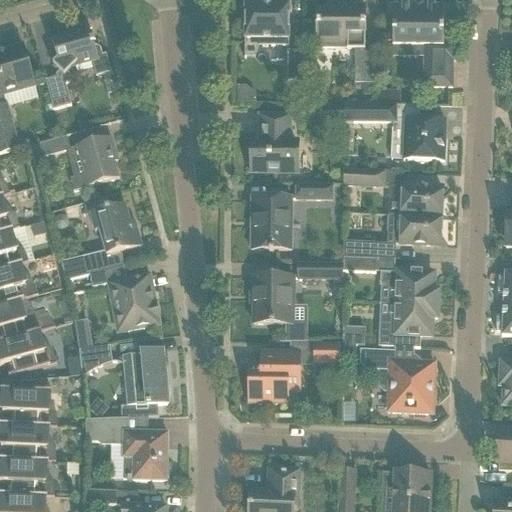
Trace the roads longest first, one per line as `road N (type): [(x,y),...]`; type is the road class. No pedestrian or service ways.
road 1 (unclassified): [(486,0),(465,451)]
road 2 (unclassified): [(208,444),(167,0)]
road 3 (unclassified): [(208,444),(465,451)]
